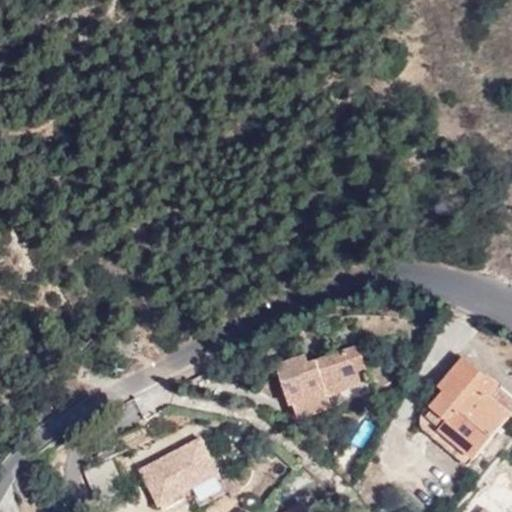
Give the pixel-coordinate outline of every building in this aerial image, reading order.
[(305,359),(275,368),(287,406),(292,405),(297,420),(373,396),(359,351),(308,367),(305,359)] [(448,419),(441,428),(478,457),(511,410),(511,409),(489,393),(496,382),(463,355),(438,384),(444,389),(431,406),(448,419)] [(478,457),(441,428),(435,437),(472,465),(478,457)] [(160,504),(220,471),(203,438),(143,470),(160,504)] [(113,483),(105,465),(86,474),(94,491),(113,483)] [(225,480),(232,493),(241,488),(234,475),(225,480)]
